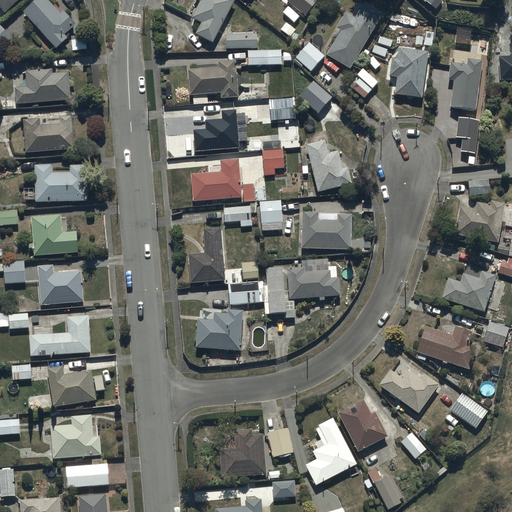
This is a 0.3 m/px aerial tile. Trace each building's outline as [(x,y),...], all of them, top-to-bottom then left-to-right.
[(0,0),(0,6),(6,12),(19,0),(0,0)] [(60,13),(48,0),(36,0),(24,11),(56,48),(68,38),(65,34),(76,24),(64,10),(60,13)] [(235,0),(198,0),(201,1),(192,17),(202,22),(196,33),(213,42),(235,0)] [(289,0),(288,2),(306,16),(318,0),(289,0)] [(342,31),(327,54),(350,68),(384,13),(366,2),(356,17),(346,11),(335,28),(342,31)] [(436,21),(436,24),(425,23),(424,30),(426,31),(424,45),(433,46),(434,40),(456,44),(459,24),(436,21)] [(0,49),(12,38),(0,24),(0,49)] [(511,33),(510,33),(511,55),(499,56),(501,79),(511,78),(511,33)] [(258,34),(226,34),(227,47),(258,47),(258,34)] [(308,42),(295,57),(311,71),(324,56),(308,42)] [(398,77),(395,94),(423,98),(430,50),(399,46),(397,59),(392,58),(390,76),(398,77)] [(283,51),(248,51),(248,66),(268,66),(268,70),(283,70),(283,51)] [(455,79),(451,107),(476,110),(483,60),(468,58),(467,63),(451,61),(449,78),(455,79)] [(218,61),(219,67),(188,69),(190,95),(221,93),(222,98),(239,96),(236,59),(218,61)] [(69,71),(52,73),(52,69),(26,71),(27,87),(15,87),(16,104),(72,99),(69,71)] [(360,77),(351,86),(364,99),(373,89),(360,77)] [(313,83),(300,97),(318,114),(331,99),(313,83)] [(291,86),(276,86),(276,97),(291,97),(291,86)] [(279,98),(256,100),(257,119),(281,117),(279,98)] [(222,110),(223,119),(206,120),(207,129),(194,129),(195,151),(239,148),(237,109),(222,110)] [(60,116),(60,123),(40,124),(40,118),(24,119),(26,152),(74,148),(73,115),(60,116)] [(475,155),(479,122),(459,119),(456,139),(463,140),(461,153),(475,155)] [(343,168),(338,150),(330,152),(326,138),(305,144),(319,192),(353,182),(348,167),(343,168)] [(283,148),(262,149),(263,175),(274,174),(274,168),(284,168),(283,148)] [(255,183),(241,184),(240,159),(221,160),(222,171),(192,174),(193,200),(241,198),(242,201),(255,200),(255,183)] [(71,172),(53,172),(53,165),(35,165),(36,201),(88,200),(87,165),(71,165),(71,172)] [(469,180),(470,194),(490,194),(490,180),(469,180)] [(282,200),(260,201),(261,230),(283,229),(282,200)] [(461,205),(456,234),(499,242),(503,221),(511,222),(511,204),(492,200),(492,204),(478,201),(477,208),(461,205)] [(251,206),(224,208),(225,222),(241,221),(241,227),(252,226),(251,206)] [(18,210),(0,211),(0,225),(19,224),(18,210)] [(337,221),(319,220),(319,211),(303,211),(302,248),(352,250),(353,215),(337,214),(337,221)] [(61,215),(32,216),(35,255),(79,252),(77,231),(62,232),(61,215)] [(204,229),(205,252),(189,254),(192,282),(226,280),(222,228),(204,229)] [(503,260),(499,273),(511,276),(511,257),(509,257),(508,261),(503,260)] [(288,267),(290,298),(319,297),(319,299),(325,299),(325,296),(341,295),(340,277),(338,277),(337,266),(329,267),(329,258),(300,259),(300,266),(288,267)] [(25,261),(4,262),(4,284),(26,282),(25,261)] [(259,262),(243,262),(243,279),(259,279),(259,262)] [(82,270),(53,273),(53,265),(38,266),(41,305),(84,301),(82,270)] [(295,300),(286,301),(284,266),(267,267),(268,284),(264,285),(263,281),(228,283),(229,305),(269,302),(270,314),(286,313),(286,317),(296,317),(295,300)] [(450,277),(443,298),(485,312),(497,276),(466,266),(461,281),(450,277)] [(228,309),(228,313),(215,312),(215,320),(199,318),(197,347),(240,350),(243,310),(228,309)] [(8,313),(0,313),(0,326),(9,327),(8,313)] [(29,327),(28,313),(9,313),(10,328),(29,327)] [(89,316),(67,317),(68,333),(30,334),(31,355),(91,352),(89,316)] [(490,321),(483,340),(504,347),(510,328),(490,321)] [(425,361),(427,355),(469,369),(477,347),(469,344),(473,332),(456,326),(453,334),(426,325),(415,357),(425,361)] [(31,365),(12,365),(12,379),(32,378),(31,365)] [(92,370),(64,374),(63,366),(48,368),(54,406),(97,400),(92,370)] [(391,368),(379,385),(419,414),(441,384),(425,372),(422,377),(408,367),(402,376),(391,368)] [(464,393),(451,409),(475,428),(488,411),(464,393)] [(365,399),(339,413),(358,451),(388,436),(376,412),(373,414),(365,399)] [(72,416),(72,425),(51,426),(54,458),(101,455),(101,436),(93,436),(92,416),(72,416)] [(307,465),(317,484),(358,464),(334,417),(319,425),(320,427),(317,429),(322,439),(311,444),(315,450),(313,451),(317,459),(307,465)] [(20,419),(0,419),(0,434),(21,433),(20,419)] [(220,449),(223,477),(268,473),(264,433),(254,434),(253,429),(230,431),(232,448),(220,449)] [(270,433),(275,457),(294,453),(288,429),(270,433)] [(412,431),(401,442),(417,459),(428,449),(412,431)] [(108,464),(66,467),(68,487),(110,484),(108,464)] [(3,470),(0,469),(0,485),(1,496),(16,495),(14,469),(10,469),(10,467),(2,468),(3,470)] [(376,482),(389,509),(403,503),(401,499),(404,498),(393,475),(382,480),(377,468),(369,472),(374,483),(376,482)] [(273,481),(274,498),(297,497),(296,480),(273,481)] [(108,511),(107,493),(79,496),(80,511),(108,511)] [(60,511),(60,497),(20,500),(21,511),(60,511)] [(245,506),(215,508),(215,511),(262,511),(262,499),(245,500),(245,506)]
